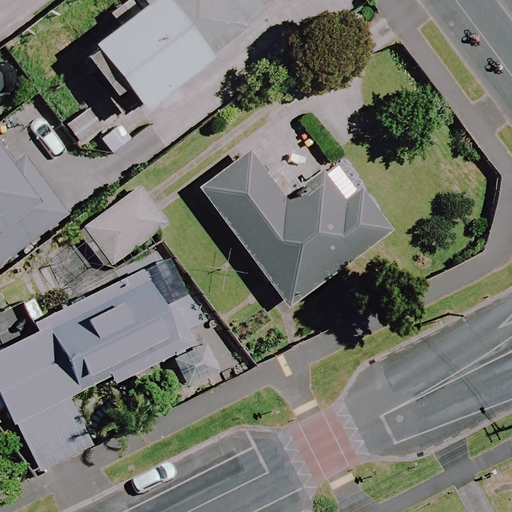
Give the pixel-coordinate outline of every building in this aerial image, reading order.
[(114,31),(77,58),(113,107),(124,99),(137,115),(204,64),(203,62),(278,7),(273,0),(134,0),(141,9),(135,14),(125,1),(103,17),(114,31)] [(12,171),(0,155),(0,265),(61,220),(20,165),(12,171)] [(333,167),(298,193),(275,163),(260,174),(249,158),(198,196),(284,311),(385,235),(333,167)] [(166,239),(135,195),(89,226),(120,271),(166,239)] [(101,271),(83,244),(49,266),(67,293),(101,271)] [(155,362),(191,345),(167,297),(155,304),(140,274),(29,329),(33,338),(0,353),(0,408),(32,475),(88,449),(60,391),(148,347),(155,362)]
